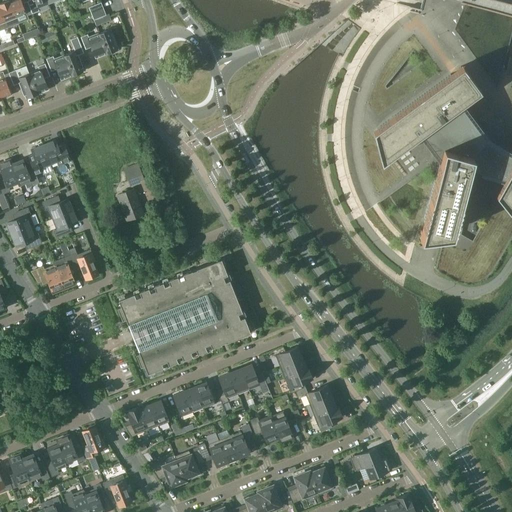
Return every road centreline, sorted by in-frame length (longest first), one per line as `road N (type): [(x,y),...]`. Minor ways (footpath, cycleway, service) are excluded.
road 1 (unclassified): [(384,0),(384,22),(355,61),(338,112),(339,165),(355,212),(393,257),(460,291),(486,289),(511,262)]
road 2 (secondary): [(433,421),(284,224),(220,93)]
road 3 (secondary): [(218,161),(291,279),(418,445)]
road 4 (residential): [(172,511),(379,426)]
road 5 (residential): [(306,330),(102,412)]
road 6 (residential): [(37,308),(109,280),(76,188)]
road 7 (residential): [(0,146),(162,87)]
road 8 (residential): [(155,66),(0,125)]
road 9 (residential): [(379,426),(417,475),(324,511)]
road 10 (residential): [(234,226),(306,330)]
road 11 (residential): [(102,412),(37,308)]
road 12 (residential): [(306,330),(379,426)]
